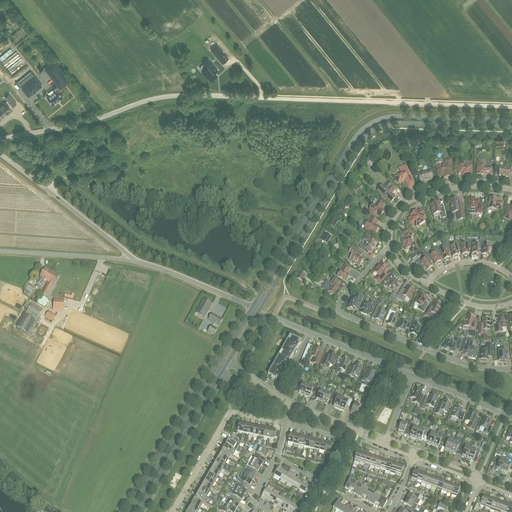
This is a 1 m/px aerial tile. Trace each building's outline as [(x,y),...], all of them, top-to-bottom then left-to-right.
[(224,54),(224,53),(217,45),(210,50),(218,59),(224,54)] [(206,75),(208,78),(208,79),(209,78),(210,80),(216,75),(214,73),(217,70),(216,69),(215,67),(210,61),(208,59),(203,64),(206,68),(203,71),(202,72),(205,76),(206,75)] [(54,61),(44,68),(58,86),(53,91),(52,90),(48,93),(50,96),(48,98),(47,98),(47,99),(48,100),(47,101),(50,105),(51,104),(53,105),(52,105),(53,106),(53,105),(63,98),(63,97),(58,91),(60,89),(70,81),(54,61)] [(35,78),(22,88),(29,97),(42,86),(35,78)] [(0,117),(1,119),(5,116),(4,115),(6,113),(10,111),(9,110),(11,109),(9,107),(11,106),(12,107),(16,104),(9,94),(5,98),(7,101),(5,102),(0,105),(0,117)] [(443,178),(447,177),(452,177),(451,170),(452,170),(451,164),(452,164),(451,159),(444,160),(445,165),(441,165),(441,164),(441,163),(440,163),(439,162),(437,162),(436,163),(436,164),(436,166),(438,178),(443,177),(443,178)] [(458,163),(458,170),(458,172),(462,172),(462,176),(472,175),(471,165),(464,165),(464,162),(458,163)] [(485,166),(481,166),(481,162),(477,162),(477,168),(476,168),(476,173),(477,173),(477,175),(485,175),(485,174),(492,174),(492,167),(485,167),(485,166)] [(511,174),(511,165),(511,168),(500,166),(498,176),(509,178),(509,175),(511,174)] [(404,179),(407,184),(409,189),(416,186),(406,166),(405,167),(404,167),(403,167),(402,168),(401,168),(401,169),(400,170),(402,174),(395,177),(398,183),(402,181),(402,180),(404,179)] [(417,174),(420,184),(433,180),(431,170),(417,174)] [(397,188),(389,181),(384,187),(382,185),(377,191),(390,203),(395,198),(391,194),(397,188)] [(468,198),(469,210),(476,209),(476,213),(483,213),(482,203),(479,203),(479,200),(475,200),(475,198),(468,198)] [(489,202),(488,202),(488,205),(489,205),(488,209),(491,210),(493,211),(494,210),(497,210),(497,209),(502,210),(503,202),(498,202),(498,199),(489,198),(489,202)] [(451,200),(450,200),(451,205),(450,205),(451,208),(452,213),(457,212),(458,220),(465,219),(463,204),(459,205),(458,199),(456,200),(455,199),(452,199),(451,200)] [(382,210),(385,204),(378,200),(375,206),(373,204),(369,211),(380,218),(384,211),(382,210)] [(430,205),(433,215),(439,214),(440,219),(445,218),(444,215),(446,215),(444,208),(440,209),(438,203),(437,203),(435,203),(434,204),(430,205)] [(407,221),(412,227),(414,226),(416,228),(424,221),(422,218),(425,216),(420,210),(417,212),(416,211),(410,215),(411,217),(408,219),(409,220),(407,221)] [(368,221),(364,228),(366,228),(365,229),(365,230),(368,232),(369,231),(370,231),(375,234),(379,228),(375,225),(378,221),(372,218),(369,222),(368,221)] [(413,233),(407,229),(404,233),(406,234),(405,236),(406,239),(401,240),(403,246),(404,246),(405,250),(409,249),(412,254),(416,251),(414,247),(412,248),(411,241),(410,237),(413,233)] [(325,233),(320,240),(324,242),(329,235),(325,233)] [(364,248),(360,245),(358,248),(364,252),(365,249),(371,253),(377,242),(370,238),(369,238),(366,236),(363,240),(367,243),(364,248)] [(479,245),(478,245),(479,241),(467,240),(467,242),(467,245),(468,245),(468,248),(472,248),(472,254),(473,254),(473,256),(477,256),(477,255),(478,255),(479,248),(479,245)] [(479,241),(478,245),(479,245),(479,248),(483,248),(481,255),(483,255),(483,256),(486,257),(486,256),(488,256),(489,252),(490,252),(493,248),(490,247),(490,246),(486,246),(486,242),(479,240),(479,241)] [(468,245),(467,245),(467,242),(456,243),(456,244),(456,246),(457,246),(457,249),(461,248),(462,255),(464,255),(464,256),(467,256),(467,255),(469,254),(468,248),(468,245)] [(457,249),(457,246),(456,246),(456,244),(452,244),(444,246),(446,249),(447,252),(451,251),(453,257),(454,257),(454,258),(458,257),(457,256),(459,256),(457,249)] [(446,249),(443,250),(441,247),(433,250),(435,253),(436,253),(437,256),(441,254),(444,261),(445,260),(445,261),(449,260),(448,259),(450,258),(447,252),(446,249)] [(362,254),(359,252),(352,248),(349,253),(353,255),(350,260),(353,262),(353,263),(355,264),(356,264),(360,266),(364,259),(360,257),(362,254)] [(436,253),(435,253),(433,255),(431,253),(424,256),(426,259),(428,261),(432,259),(435,265),(436,264),(437,265),(440,264),(439,263),(441,262),(437,256),(436,253)] [(428,261),(426,259),(423,261),(421,259),(416,263),(423,268),(424,267),(427,271),(428,270),(429,271),(432,269),(431,268),(432,267),(428,261)] [(387,275),(384,273),(387,269),(381,264),(377,269),(376,269),(375,270),(375,271),(374,272),(378,276),(375,279),(380,284),(387,275)] [(351,268),(345,265),(341,271),(341,270),(337,276),(346,282),(350,276),(347,274),(351,268)] [(47,281),(52,272),(45,269),(40,278),(37,283),(43,287),(44,284),(42,283),(44,280),(47,281)] [(52,272),(47,281),(48,282),(42,293),(47,296),(52,287),(58,276),(52,272)] [(397,289),(402,283),(393,276),(388,281),(389,283),(386,286),(392,291),(395,288),(397,289)] [(337,285),(339,282),(333,279),(330,285),(328,284),(325,289),(330,292),(330,293),(332,295),(333,294),(334,295),(339,287),(337,285)] [(403,302),(405,299),(406,298),(410,300),(412,297),(411,296),(414,291),(412,290),(413,289),(409,287),(409,288),(408,287),(404,294),(400,292),(396,298),(403,302)] [(424,304),(427,298),(426,298),(426,297),(425,296),(424,295),(423,295),(422,296),(420,294),(415,303),(419,305),(417,309),(423,312),(427,305),(424,304)] [(354,310),(355,309),(357,310),(362,298),(356,295),(354,299),(352,299),(350,305),(349,305),(347,309),(350,310),(351,309),(354,310)] [(54,299),(53,309),(63,310),(64,300),(54,299)] [(204,318),(212,304),(204,299),(196,313),(204,318)] [(365,303),(360,313),(367,316),(369,312),(372,313),(376,303),(370,301),(369,305),(365,303)] [(430,305),(428,309),(425,315),(431,317),(432,314),(436,316),(441,306),(435,302),(433,306),(430,305)] [(24,308),(28,310),(26,314),(24,313),(16,326),(27,333),(29,331),(30,331),(36,320),(41,311),(27,303),(24,308)] [(376,317),(375,319),(376,320),(376,321),(379,322),(380,321),(381,322),(385,313),(381,311),(382,309),(381,307),(377,305),(373,316),(376,317)] [(390,318),(387,324),(393,327),(397,318),(394,316),(395,313),(390,310),(387,316),(390,318)] [(45,317),(51,321),(55,315),(49,311),(45,317)] [(212,313),(208,320),(219,326),(223,320),(212,313)] [(476,331),(475,331),(477,324),(473,323),(473,322),(474,318),(468,317),(466,322),(464,321),(463,326),(469,328),(468,330),(469,330),(467,336),(471,337),(475,337),(476,331)] [(402,320),(398,329),(404,331),(406,326),(410,327),(413,320),(408,318),(407,319),(405,319),(404,321),(402,320)] [(495,325),(495,327),(496,333),(502,332),(502,329),(505,328),(506,327),(505,324),(504,318),(503,318),(502,318),(499,318),(499,319),(498,319),(499,325),(495,325)] [(489,331),(490,320),(482,319),(482,324),(479,324),(479,335),(485,335),(485,331),(489,331)] [(428,326),(422,323),(421,323),(420,324),(419,324),(418,323),(417,326),(414,325),(413,325),(411,329),(412,329),(410,334),(412,334),(411,336),(415,337),(415,336),(417,337),(419,330),(423,332),(428,326)] [(211,326),(208,332),(214,335),(217,329),(211,326)] [(279,356),(287,361),(289,362),(294,354),(295,354),(297,351),(296,350),(302,342),(301,342),(290,337),(289,337),(279,356)] [(460,350),(463,341),(456,339),(455,343),(448,340),(446,343),(445,343),(443,348),(444,348),(444,349),(446,350),(447,349),(454,352),(456,348),(460,350)] [(473,341),(465,339),(461,351),(464,352),(463,355),(469,356),(469,357),(475,359),(477,349),(471,347),(473,341)] [(313,346),(308,343),(296,370),(301,373),(313,346)] [(481,349),(480,360),(483,360),(484,361),(486,361),(487,360),(488,361),(488,357),(492,358),(493,346),(487,345),(486,350),(481,349)] [(319,354),(321,350),(315,347),(311,357),(314,358),(312,363),(318,366),(322,356),(319,354)] [(503,350),(498,350),(499,361),(502,361),(503,362),(505,362),(505,361),(506,361),(506,354),(509,354),(509,347),(503,347),(503,350)] [(321,365),(325,366),(328,367),(329,364),(332,365),(336,356),(334,355),(333,354),(331,353),(331,354),(330,353),(327,361),(324,359),(321,365)] [(282,368),(287,361),(279,356),(268,375),(276,380),(281,372),(282,372),(284,369),(282,368)] [(337,364),(334,371),(339,374),(341,370),(342,370),(345,371),(349,362),(342,359),(340,365),(337,364)] [(358,377),(362,367),(356,364),(354,368),(351,366),(347,375),(354,378),(355,376),(358,377)] [(364,372),(359,383),(365,385),(367,381),(371,383),(372,381),(373,381),(374,379),(373,378),(375,372),(373,372),(373,370),(371,370),(370,370),(369,370),(367,374),(364,372)] [(304,396),(308,385),(303,383),(304,381),(300,379),(298,385),(301,387),(298,393),(300,394),(304,396),(303,396),(304,396)] [(323,389),(321,388),(322,385),(319,384),(318,386),(315,392),(318,394),(316,400),(317,401),(321,403),(325,392),(322,391),(323,389)] [(315,392),(318,386),(314,385),(313,387),(308,385),(304,396),(304,397),(304,396),(308,397),(309,398),(312,391),(315,392)] [(423,397),(420,395),(421,392),(419,391),(419,390),(418,389),(417,389),(416,389),(415,389),(414,391),(413,392),(412,392),(412,393),(412,394),(412,395),(411,398),(414,400),(413,402),(420,405),(423,397)] [(332,399),(335,393),(331,392),(330,394),(325,392),(321,403),(325,404),(327,405),(329,398),(332,399)] [(343,397),(338,395),(335,393),(332,399),(336,401),(333,407),(335,408),(338,410),(342,399),(343,397)] [(426,405),(434,408),(438,399),(435,397),(435,396),(432,395),(431,396),(430,395),(427,403),(424,401),(421,409),(424,410),(426,405)] [(352,400),(349,399),(348,399),(347,401),(342,399),(338,410),(342,411),(344,411),(347,405),(350,406),(352,400)] [(358,402),(355,401),(354,401),(352,400),(350,406),(353,407),(350,414),(352,415),(355,417),(356,416),(360,406),(357,405),(358,402)] [(439,403),(438,406),(435,414),(441,416),(443,412),(447,413),(451,404),(449,403),(449,402),(448,402),(447,401),(446,402),(444,401),(442,405),(439,403)] [(462,421),(465,414),(461,412),(462,409),(456,406),(451,417),(458,419),(462,421)] [(478,420),(475,419),(477,415),(469,412),(465,421),(469,423),(468,426),(468,428),(474,430),(478,420)] [(479,431),(483,432),(483,433),(489,435),(492,428),(489,427),(491,421),(490,419),(488,418),(487,419),(484,418),(479,431)] [(411,423),(412,421),(406,419),(404,423),(401,422),(397,432),(398,432),(398,433),(401,434),(403,435),(406,428),(409,429),(411,423)] [(242,433),(244,424),(239,423),(238,427),(236,427),(234,431),(237,432),(242,433)] [(415,424),(411,423),(409,429),(412,430),(409,437),(411,438),(415,440),(414,440),(415,440),(419,429),(416,428),(417,425),(415,424)] [(426,436),(429,430),(423,428),(422,430),(419,429),(415,440),(419,441),(420,441),(423,435),(426,436)] [(432,447),(436,436),(434,435),(435,432),(429,430),(426,436),(429,437),(427,444),(429,444),(432,446),(432,447)] [(444,442),(446,436),(440,434),(439,437),(436,436),(432,447),(432,446),(436,447),(438,448),(440,441),(444,442)] [(449,453),(454,442),(448,440),(449,438),(446,436),(444,442),(447,444),(444,450),(446,451),(449,453)] [(236,442),(235,444),(229,440),(226,445),(234,450),(236,451),(240,444),(236,442)] [(461,449),(463,443),(460,442),(459,444),(454,442),(449,453),(449,454),(450,453),(453,454),(455,455),(458,448),(461,449)] [(467,460),(471,449),(466,447),(467,444),(463,443),(461,449),(464,450),(461,457),(463,458),(467,460),(466,460),(467,460)] [(231,454),(234,450),(226,445),(223,450),(231,454)] [(263,451),(259,449),(257,447),(254,452),(255,452),(254,455),(260,458),(261,456),(266,458),(268,454),(267,453),(268,452),(264,450),(263,451)] [(471,449),(467,460),(471,461),(472,461),(475,455),(478,456),(481,450),(477,448),(476,451),(471,449)] [(228,459),(231,454),(223,450),(220,454),(228,459)] [(359,463),(362,454),(357,452),(354,461),(359,463),(360,463),(359,463)] [(226,464),(228,459),(220,454),(218,459),(226,464)] [(258,461),(260,458),(254,455),(252,458),(251,457),(248,461),(249,461),(260,468),(262,464),(258,461)] [(501,457),(501,458),(497,456),(495,462),(498,464),(496,470),(498,471),(501,473),(505,462),(507,458),(501,457)] [(223,468),(226,464),(218,459),(215,464),(223,468)] [(257,472),(260,468),(249,461),(246,466),(247,466),(246,469),(253,473),(255,470),(257,472)] [(511,468),(511,461),(511,462),(510,464),(505,462),(501,473),(505,474),(507,474),(509,468),(511,468)] [(220,473),(223,468),(215,464),(212,468),(220,473)] [(395,475),(398,465),(393,464),(390,473),(395,475)] [(398,465),(395,475),(401,476),(404,467),(398,465)] [(280,479),(284,472),(281,470),(282,468),(279,466),(274,475),(280,479)] [(217,478),(220,473),(212,468),(210,473),(217,478)] [(253,473),(246,469),(245,468),(241,476),(243,477),(252,482),(254,478),(251,476),(253,473)] [(417,480),(419,473),(414,471),(411,480),(416,482),(417,480)] [(287,482),(292,473),(289,472),(288,474),(284,472),(280,479),(287,482)] [(215,483),(217,478),(210,473),(207,478),(215,483)] [(293,486),(297,479),(293,477),(295,475),(292,473),(287,482),(293,486)] [(422,482),(424,475),(419,473),(417,480),(416,482),(421,484),(421,483),(421,482),(422,482)] [(426,485),(429,476),(424,475),(422,482),(421,482),(421,483),(426,485)] [(252,482),(243,477),(241,476),(237,483),(244,486),(245,484),(249,486),(252,482)] [(432,486),(435,478),(429,476),(426,485),(432,487),(432,486)] [(212,487),(215,483),(207,478),(204,483),(212,487)] [(437,488),(440,480),(435,478),(432,486),(432,487),(436,489),(437,488)] [(299,490),(304,480),(302,479),(301,481),(297,479),(293,486),(294,487),(295,489),(296,489),(298,490),(298,489),(299,490)] [(305,493),(309,486),(306,484),(307,482),(304,480),(299,490),(305,493)] [(352,489),(356,483),(349,480),(344,488),(348,490),(350,488),(352,489)] [(442,490),(445,482),(440,480),(437,488),(436,489),(441,491),(442,491),(442,490)] [(244,486),(237,483),(236,482),(234,485),(235,485),(233,490),(245,497),(245,496),(247,492),(243,490),(245,487),(244,486)] [(447,493),(450,484),(445,482),(442,490),(442,491),(447,493)] [(209,492),(212,487),(204,483),(202,487),(209,492)] [(357,495),(362,487),(356,483),(352,489),(355,491),(353,493),(357,495)] [(452,494),(455,486),(450,484),(447,493),(451,494),(452,494)] [(309,486),(305,493),(306,494),(307,496),(308,496),(310,497),(311,496),(312,497),(317,488),(314,486),(313,488),(309,486)] [(452,494),(451,494),(451,495),(457,497),(460,488),(455,486),(452,494)] [(207,496),(209,492),(202,487),(201,489),(200,488),(198,492),(199,492),(207,496)] [(365,496),(368,490),(362,487),(357,495),(361,498),(362,495),(365,496)] [(236,497),(241,500),(242,501),(243,499),(244,500),(245,497),(233,490),(230,494),(231,494),(229,497),(235,500),(236,497)] [(268,501),(272,493),(266,490),(260,499),(263,501),(264,499),(268,501)] [(370,503),(375,494),(368,490),(365,496),(367,498),(366,501),(370,503)] [(199,492),(196,497),(206,502),(208,497),(207,496),(199,492)] [(273,506),(278,497),(272,493),(268,501),(272,503),(270,505),(273,506)] [(420,501),(418,499),(420,495),(414,493),(412,496),(409,494),(407,499),(414,503),(415,504),(418,506),(420,501)] [(377,504),(381,498),(375,494),(370,503),(373,505),(375,502),(377,504)] [(486,506),(488,498),(483,496),(480,505),(485,508),(486,506)] [(233,503),(235,500),(229,497),(228,500),(227,499),(224,503),(227,505),(236,510),(238,506),(233,503)] [(280,508),(285,501),(278,497),(273,506),(276,508),(277,506),(280,508)] [(381,498),(377,504),(380,505),(378,508),(382,510),(387,501),(381,498)] [(491,508),(494,500),(488,498),(486,506),(485,508),(490,509),(490,508),(491,508)] [(192,504),(200,509),(202,504),(195,499),(192,504)] [(418,506),(415,504),(414,503),(407,499),(404,504),(407,506),(406,509),(411,511),(412,511),(413,509),(415,510),(418,506)] [(339,511),(343,506),(340,504),(342,502),(338,500),(333,508),(339,511)] [(496,510),(499,502),(494,500),(491,508),(490,508),(490,509),(490,510),(494,511),(495,511),(496,510)] [(283,511),(286,511),(291,504),(285,501),(280,508),(284,510),(283,511)] [(448,507),(440,502),(438,506),(446,511),(448,507)] [(501,511),(504,504),(499,502),(496,510),(495,511),(500,511),(501,511)] [(234,511),(236,510),(227,505),(224,503),(220,510),(222,511),(234,511)]
